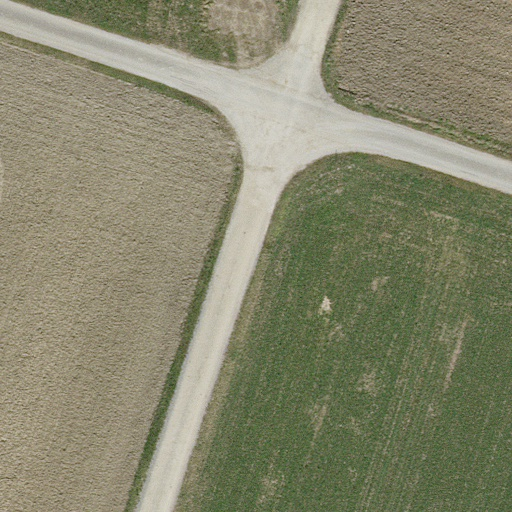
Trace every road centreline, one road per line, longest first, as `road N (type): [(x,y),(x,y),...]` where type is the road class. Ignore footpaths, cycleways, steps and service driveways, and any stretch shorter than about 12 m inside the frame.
road 1 (track): [(511,180),(0,14)]
road 2 (track): [(321,0),(155,511)]
